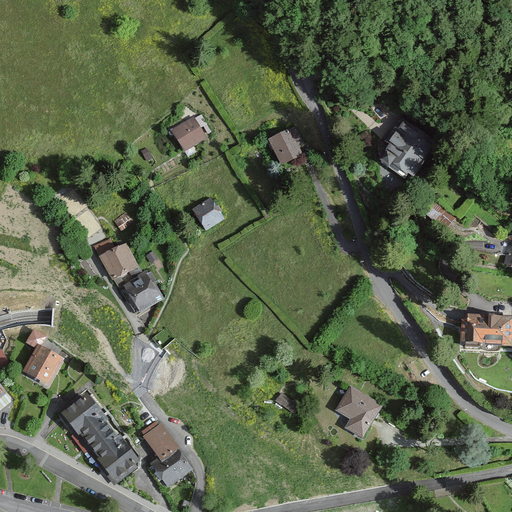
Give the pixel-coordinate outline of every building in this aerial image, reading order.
[(195,114),(172,130),(186,152),(210,136),(195,114)] [(436,142),(404,123),(384,158),(417,177),(436,142)] [(294,127),(270,139),(283,166),(307,153),(294,127)] [(212,199),(192,213),(204,231),(225,217),(212,199)] [(454,218),(434,202),(427,212),(446,228),(454,218)] [(126,214),(115,222),(122,231),(133,223),(126,214)] [(100,254),(115,246),(111,237),(95,246),(100,254)] [(125,245),(102,258),(114,280),(137,267),(125,245)] [(146,275),(125,290),(141,313),(162,299),(146,275)] [(511,317),(469,316),(464,320),(463,344),(511,346),(511,317)] [(62,359),(38,346),(25,369),(49,382),(62,359)] [(384,403),(351,384),(335,412),(349,420),(345,428),(364,438),(384,403)] [(0,385),(0,407),(11,399),(0,385)] [(294,403),(283,394),(276,402),(288,411),(294,403)] [(87,395),(61,415),(116,486),(142,466),(87,395)] [(143,439),(161,462),(178,449),(160,426),(143,439)] [(192,471),(178,453),(154,471),(168,489),(192,471)]
